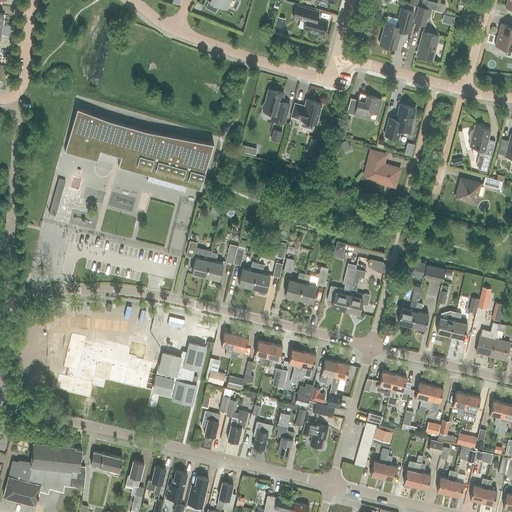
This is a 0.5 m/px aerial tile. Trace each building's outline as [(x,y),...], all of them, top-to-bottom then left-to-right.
[(209,0),(227,8),(230,0),(209,0)] [(446,4),(440,2),(438,10),(444,12),(446,4)] [(326,29),(328,21),(328,20),(321,18),(319,12),(297,6),(294,17),(306,21),(304,29),(311,31),(311,32),(316,34),(316,32),(324,34),(325,29),(326,29)] [(429,18),(431,10),(418,7),(414,22),(425,25),(427,17),(429,18)] [(406,41),(414,11),(401,8),(396,26),(385,23),(380,44),(396,49),(399,39),(406,41)] [(274,31),(280,33),(284,17),(278,16),(274,31)] [(498,35),(511,38),(511,26),(501,24),(498,35)] [(433,59),(439,36),(423,32),(417,55),(433,59)] [(511,38),(498,35),(495,45),(508,49),(506,55),(511,56),(511,38)] [(275,91),(269,90),(265,103),(264,103),(262,108),(264,108),(263,110),(273,113),(271,119),(285,122),(290,103),(282,101),(284,93),(275,91)] [(378,114),(382,99),(360,93),(359,100),(351,98),(347,112),(369,119),(369,118),(368,118),(370,112),(378,114)] [(295,103),(291,116),(301,119),(301,120),(304,120),(302,126),(314,129),(315,124),(316,124),(322,103),(307,99),(305,106),(295,103)] [(409,131),(416,108),(400,104),(396,119),(389,118),(385,135),(398,139),(401,129),(409,131)] [(77,107),(65,152),(98,161),(99,157),(115,162),(116,156),(121,157),(118,167),(149,175),(147,180),(153,181),(154,177),(181,184),(180,189),(185,191),(187,186),(200,190),(214,142),(147,130),(109,119),(77,107)] [(488,139),(491,130),(484,128),(484,127),(475,124),(474,130),(472,129),(471,130),(469,137),(470,139),(471,140),(469,146),(478,148),(477,150),(481,150),(477,165),(480,166),(479,171),(487,173),(495,141),(488,139)] [(274,128),(271,139),(280,142),(283,131),(274,128)] [(511,133),(511,134),(510,137),(509,141),(502,139),(498,153),(506,155),(505,156),(511,157),(511,133)] [(340,143),(345,152),(352,148),(347,139),(340,143)] [(248,153),(250,146),(243,144),(241,151),(248,153)] [(395,186),(400,168),(383,164),(386,154),(371,150),(364,178),(395,186)] [(500,189),(502,181),(485,176),(483,184),(500,189)] [(67,195),(71,180),(62,177),(51,212),(60,215),(66,195),(67,195)] [(476,204),(478,196),(477,196),(480,183),(461,178),(456,197),(468,201),(468,202),(476,204)] [(345,252),(347,242),(338,240),(336,249),(345,252)] [(206,250),(206,249),(195,246),(196,243),(190,241),(186,256),(196,258),(192,273),(206,276),(212,252),(206,250)] [(278,256),(284,258),(287,243),(281,242),(278,256)] [(233,263),(237,248),(238,246),(230,244),(226,262),(233,263)] [(237,248),(233,263),(240,265),(244,250),(237,248)] [(212,252),(206,276),(219,279),(223,263),(215,261),(217,253),(212,252)] [(291,272),(294,260),(287,258),(284,270),(291,272)] [(422,277),(425,263),(408,259),(405,273),(422,277)] [(252,287),(258,263),(252,261),(250,270),(243,268),(239,284),(252,287)] [(279,277),(282,264),(276,262),(273,276),(279,277)] [(258,263),(252,287),(266,290),(270,275),(262,273),(264,264),(258,263)] [(443,281),(446,269),(427,265),(424,276),(443,281)] [(305,274),(299,298),(312,302),(317,284),(326,286),(327,281),(325,280),(328,268),(321,266),(318,277),(311,275),(305,274)] [(345,310),(355,269),(347,267),(343,282),(346,283),(344,288),(331,285),(327,299),(333,301),(332,306),(345,310)] [(355,269),(345,310),(359,313),(361,303),(366,305),(368,304),(370,296),(369,294),(365,293),(363,294),(356,292),(360,277),(364,278),(365,271),(355,269)] [(299,298),(305,274),(299,272),(297,281),(289,279),(285,295),(299,298)] [(471,292),(473,287),(471,287),(475,275),(468,273),(463,289),(471,292)] [(417,302),(422,285),(411,282),(410,289),(414,290),(409,309),(402,307),(398,322),(411,326),(417,302)] [(445,303),(449,286),(442,284),(438,301),(445,303)] [(491,289),(483,287),(478,307),(487,309),(491,289)] [(476,312),(479,299),(472,297),(469,311),(476,312)] [(494,317),(502,319),(506,303),(498,300),(494,317)] [(423,303),(417,302),(411,326),(425,329),(429,314),(418,311),(418,309),(421,309),(423,303)] [(450,335),(456,311),(450,310),(449,316),(452,317),(451,319),(440,316),(436,332),(450,335)] [(456,311),(450,335),(463,338),(467,323),(457,320),(457,318),(460,319),(461,313),(456,311)] [(172,315),(170,324),(186,326),(187,318),(172,315)] [(491,356),(497,329),(483,326),(481,335),(480,335),(476,352),(491,356)] [(497,329),(491,356),(505,359),(510,342),(498,339),(498,336),(501,337),(503,331),(497,329)] [(231,356),(237,334),(225,331),(221,345),(230,347),(230,350),(227,349),(225,355),(231,356)] [(53,356),(62,356),(62,332),(53,332),(53,356)] [(91,346),(84,344),(86,336),(71,333),(63,367),(69,368),(67,375),(59,373),(55,388),(89,397),(94,376),(169,395),(170,393),(174,394),(172,399),(192,404),(196,384),(195,384),(191,383),(193,375),(194,368),(200,370),(205,346),(189,342),(187,353),(181,352),(180,357),(163,352),(160,364),(144,360),(147,345),(131,341),(130,346),(105,340),(104,344),(93,341),(91,346)] [(237,334),(231,356),(237,358),(238,352),(235,351),(236,349),(245,351),(249,337),(237,334)] [(265,365),(270,342),(258,339),(255,354),(264,356),(263,358),(260,358),(259,363),(265,365)] [(270,342),(265,365),(270,366),(272,360),(269,360),(270,357),(279,359),(282,345),(270,342)] [(298,373),(304,351),(292,348),(288,362),(295,363),(293,372),(298,373)] [(304,351),(298,373),(310,376),(316,354),(304,351)] [(330,392),(337,361),(325,358),(322,372),(328,374),(326,382),(331,384),(329,392),(330,392)] [(248,360),(243,380),(252,382),(254,375),(251,375),(254,362),(248,360)] [(337,361),(330,392),(327,404),(337,406),(340,395),(335,393),(340,377),(346,378),(349,364),(337,361)] [(278,382),(282,369),(276,368),(273,381),(278,382)] [(222,386),(225,373),(210,369),(207,382),(222,386)] [(282,369),(278,382),(278,386),(283,388),(287,370),(282,369)] [(389,396),(394,373),(382,370),(379,384),(378,385),(377,387),(377,389),(377,391),(384,392),(383,394),(389,396)] [(394,373),(389,396),(387,403),(396,405),(397,397),(395,396),(396,391),(393,390),(394,388),(403,390),(405,381),(407,376),(394,373)] [(241,390),(243,378),(229,375),(226,387),(241,390)] [(405,381),(403,390),(401,398),(407,400),(411,383),(405,381)] [(420,405),(426,407),(431,384),(419,381),(415,399),(421,400),(420,405)] [(431,384),(426,407),(431,408),(432,410),(436,411),(437,410),(443,387),(431,384)] [(314,386),(311,399),(318,400),(323,401),(325,393),(320,392),(320,388),(314,386)] [(227,413),(230,399),(232,390),(225,388),(223,395),(219,411),(227,413)] [(453,404),(452,407),(458,409),(457,414),(463,416),(468,393),(456,390),(453,404)] [(307,406),(310,395),(297,392),(295,403),(307,406)] [(463,416),(462,418),(474,421),(477,410),(480,396),(468,393),(463,416)] [(202,406),(208,407),(210,397),(204,396),(202,406)] [(230,399),(227,413),(226,415),(232,417),(230,425),(231,425),(227,440),(238,442),(242,427),(244,428),(248,412),(239,409),(238,413),(234,412),(237,401),(230,399)] [(500,425),(505,402),(493,399),(490,414),(496,415),(494,423),(500,425)] [(511,403),(505,402),(500,425),(498,433),(505,435),(507,426),(506,426),(508,418),(511,418),(511,403)] [(331,416),(334,407),(315,403),(313,412),(331,416)] [(260,415),(262,405),(254,404),(252,414),(260,415)] [(307,418),(309,411),(306,410),(307,410),(306,410),(307,407),(300,405),(295,424),(303,426),(305,417),(307,418)] [(215,437),(219,421),(218,421),(220,414),(205,410),(201,425),(206,426),(204,434),(215,437)] [(416,432),(417,427),(410,425),(413,412),(406,410),(401,428),(416,432)] [(289,455),(293,439),(294,432),(287,430),(288,425),(290,414),(280,412),(277,428),(278,429),(276,435),(281,436),(278,452),(289,455)] [(380,423),(382,416),(368,413),(367,419),(380,423)] [(439,432),(438,438),(454,442),(456,436),(447,434),(450,421),(442,419),(439,432)] [(256,435),(253,446),(264,448),(267,436),(269,437),(273,424),(269,423),(261,421),(257,420),(253,435),(256,435)] [(314,423),(306,420),(302,433),(312,436),(310,444),(321,447),(323,439),(325,439),(328,426),(314,422),(314,423)] [(438,435),(440,424),(428,421),(426,432),(438,435)] [(364,427),(375,430),(376,425),(366,422),(364,427)] [(394,428),(379,424),(378,427),(377,427),(373,438),(390,443),(393,432),(394,428)] [(373,435),(375,430),(364,427),(363,432),(373,435)] [(483,441),(486,430),(480,428),(477,439),(483,441)] [(372,440),(373,435),(363,432),(362,437),(372,440)] [(370,446),(372,440),(362,437),(360,443),(370,446)] [(440,454),(443,442),(431,439),(428,451),(440,454)] [(80,465),(82,449),(75,448),(75,446),(33,441),(31,462),(19,460),(19,462),(13,460),(9,476),(3,496),(35,505),(39,490),(48,492),(49,488),(63,491),(64,484),(84,487),(85,471),(85,466),(80,465)] [(369,451),(370,446),(360,443),(359,448),(369,451)] [(474,462),(477,450),(472,449),(473,448),(461,445),(458,458),(466,460),(474,462)] [(447,459),(450,448),(443,446),(440,458),(447,459)] [(382,477),(388,455),(389,449),(382,447),(379,461),(374,460),(370,474),(382,477)] [(368,456),(369,451),(359,448),(357,453),(368,456)] [(103,453),(94,451),(91,464),(119,471),(122,457),(103,453)] [(482,463),(484,453),(477,451),(475,461),(482,463)] [(366,461),(368,456),(357,453),(356,458),(366,461)] [(388,455),(382,477),(394,480),(397,466),(389,464),(389,461),(391,462),(392,456),(388,455)] [(415,485),(421,463),(423,456),(418,455),(416,462),(409,460),(404,482),(415,485)] [(506,475),(510,458),(502,456),(498,473),(506,475)] [(365,467),(366,461),(356,458),(354,464),(365,467)] [(140,478),(144,463),(133,460),(130,475),(128,475),(126,484),(132,486),(133,485),(138,486),(140,478)] [(421,463),(415,485),(427,488),(430,474),(422,472),(423,469),(424,470),(425,464),(421,463)] [(162,483),(166,468),(155,465),(152,480),(148,479),(146,488),(154,490),(153,494),(159,496),(162,483)] [(181,500),(187,473),(176,470),(172,484),(169,483),(166,496),(181,500)] [(448,493),(454,471),(449,470),(448,475),(449,476),(448,478),(440,476),(437,490),(448,493)] [(454,471),(448,493),(460,496),(465,474),(458,472),(454,471)] [(202,506),(209,478),(197,475),(195,485),(191,484),(187,503),(202,506)] [(482,501),(487,479),(482,478),(481,484),(482,484),(482,486),(473,484),(470,498),(482,501)] [(487,479),(482,501),(493,504),(497,490),(488,488),(489,485),(490,486),(491,480),(487,479)] [(219,497),(216,506),(232,510),(236,493),(231,492),(233,484),(222,482),(218,497),(219,497)] [(511,508),(511,493),(507,492),(503,507),(511,508)] [(138,511),(142,496),(135,494),(131,510),(138,511)] [(281,498),(277,497),(278,497),(267,494),(264,510),(271,511),(273,511),(275,508),(290,511),(307,511),(309,505),(281,498)] [(245,498),(237,497),(235,505),(243,506),(245,498)] [(160,511),(163,501),(157,499),(153,511),(160,511)] [(182,511),(184,505),(176,503),(174,511),(182,511)]
